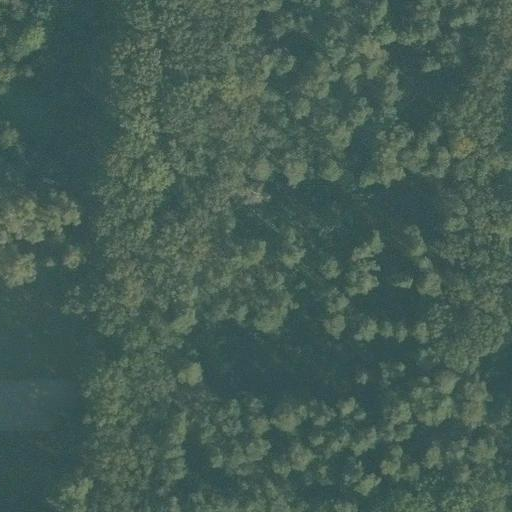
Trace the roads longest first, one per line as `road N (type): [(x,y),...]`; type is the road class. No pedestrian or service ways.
road 1 (unclassified): [(89,410),(93,145),(117,0)]
road 2 (track): [(511,380),(229,483),(176,511)]
